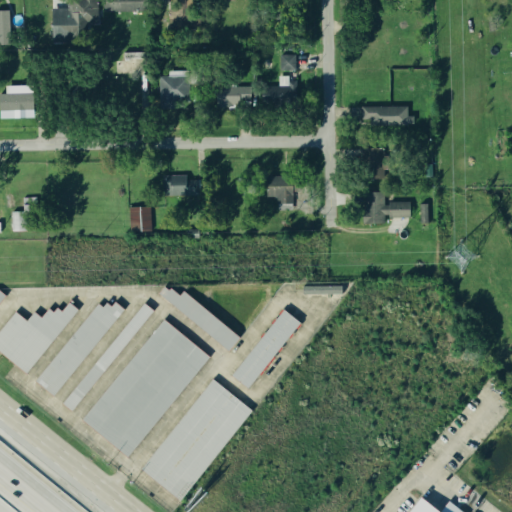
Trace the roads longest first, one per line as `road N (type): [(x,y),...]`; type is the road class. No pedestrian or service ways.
road 1 (residential): [(0,147),(337,141)]
road 2 (residential): [(338,222),(330,0)]
road 3 (primary): [(120,511),(0,408)]
